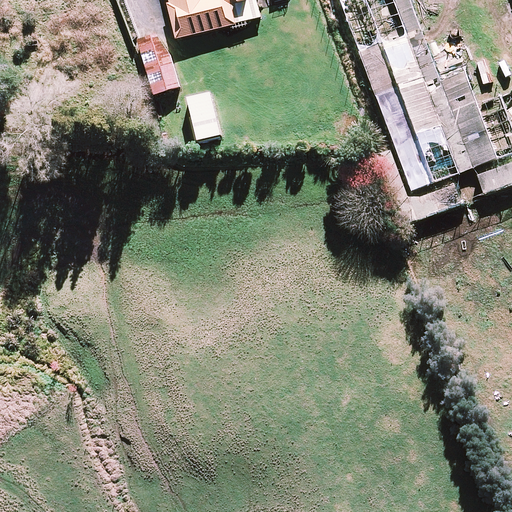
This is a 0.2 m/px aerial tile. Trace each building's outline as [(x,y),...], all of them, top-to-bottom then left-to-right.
[(265,17),(261,0),(169,0),(179,38),(265,17)] [(511,0),(340,0),(412,191),(465,172),(511,155),(511,0)] [(183,89),(172,47),(166,27),(153,30),(138,35),(155,97),(183,89)] [(223,135),(213,94),(189,100),(199,141),(223,135)] [(511,163),(478,177),(486,198),(511,188),(511,163)]
